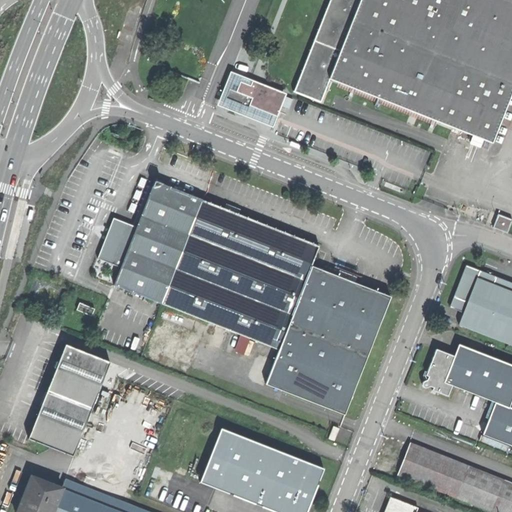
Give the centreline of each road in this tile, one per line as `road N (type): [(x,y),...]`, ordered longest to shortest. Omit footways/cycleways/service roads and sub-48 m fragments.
road 1 (unclassified): [(432,242),(412,219),(133,110)]
road 2 (unclassified): [(338,511),(429,277),(432,242)]
road 3 (trunk): [(13,151),(70,0)]
